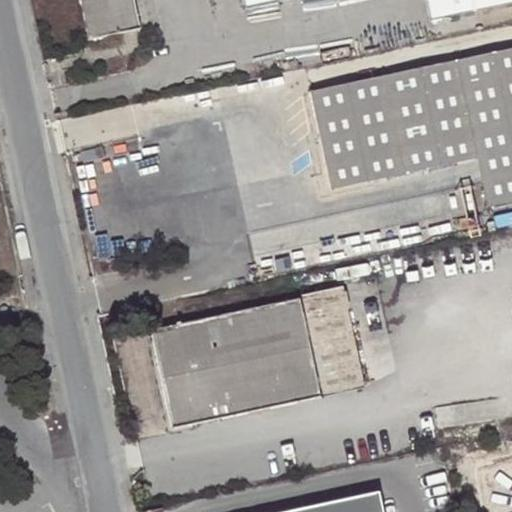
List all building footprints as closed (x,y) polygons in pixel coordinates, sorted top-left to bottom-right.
[(139,29),(132,0),(77,0),(86,40),(139,29)] [(511,3),(511,0),(243,0),(245,8),(282,0),(424,0),(428,20),(511,3)] [(511,203),(511,47),(310,91),(333,190),(474,158),(487,209),(511,203)] [(362,389),(342,288),(301,297),(322,398),(362,389)] [(318,399),(299,299),(151,332),(170,430),(318,399)] [(382,511),(379,493),(287,511),(382,511)]
